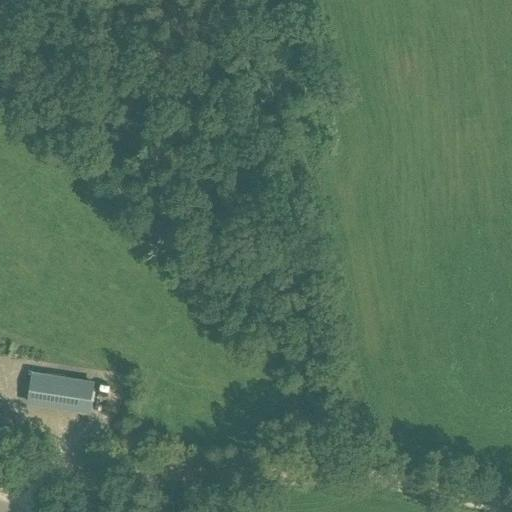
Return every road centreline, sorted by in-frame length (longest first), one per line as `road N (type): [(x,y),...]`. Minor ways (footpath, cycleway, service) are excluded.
road 1 (track): [(264,0),(346,392),(409,482)]
road 2 (track): [(409,482),(292,471),(49,478),(0,490)]
